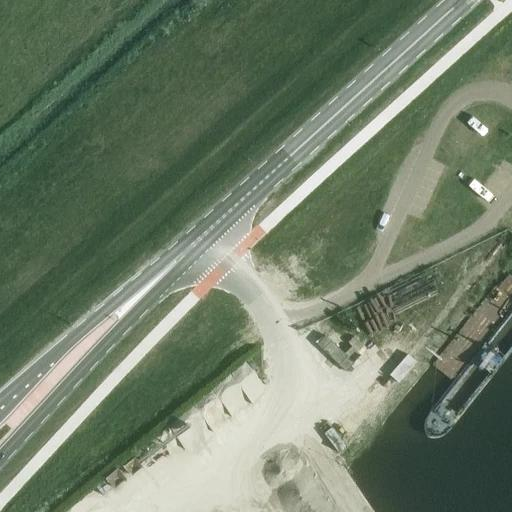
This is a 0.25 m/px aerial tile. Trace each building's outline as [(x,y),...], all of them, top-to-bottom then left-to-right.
[(435,259),(420,279),(441,295),(456,275),(435,259)] [(349,362),(360,353),(335,321),(324,330),(349,362)] [(313,370),(321,385),(349,368),(341,354),(313,370)] [(227,366),(168,424),(187,443),(209,421),(221,434),(254,401),(245,392),(262,375),(245,357),(240,362),(251,374),(243,382),(227,366)] [(350,424),(370,412),(353,384),(318,405),(338,438),(353,429),(350,424)] [(117,461),(93,478),(111,501),(134,483),(117,461)]
